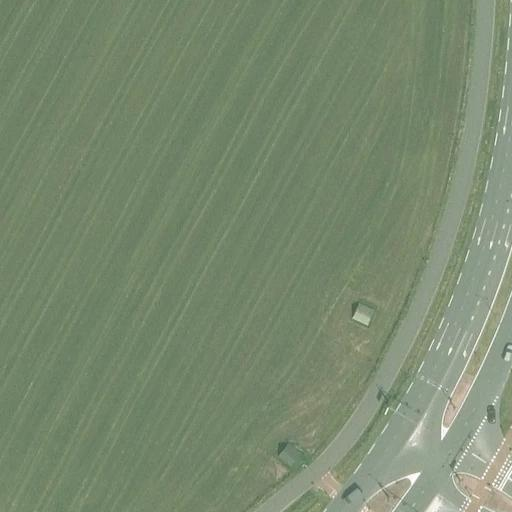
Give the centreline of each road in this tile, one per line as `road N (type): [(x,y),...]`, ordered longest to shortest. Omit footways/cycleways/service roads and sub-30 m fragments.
road 1 (unclassified): [(488,0),(472,146),(417,316),(344,443),(264,511)]
road 2 (primary): [(511,131),(492,243),(448,355),(400,431)]
road 3 (primary): [(442,463),(511,328)]
